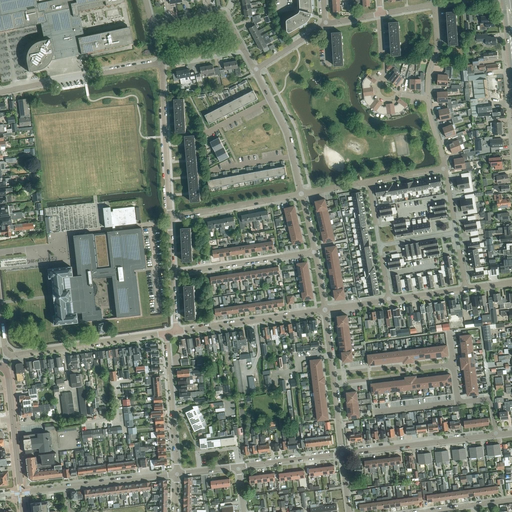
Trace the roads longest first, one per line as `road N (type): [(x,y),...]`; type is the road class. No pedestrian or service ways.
road 1 (residential): [(5,356),(168,333)]
road 2 (residential): [(0,93),(160,63)]
road 3 (residential): [(21,492),(176,473)]
road 4 (residential): [(169,218),(160,63)]
road 5 (residential): [(342,453),(495,434)]
road 6 (residential): [(176,332),(324,310)]
road 7 (residential): [(173,270),(313,252)]
road 8 (residential): [(176,473),(168,333)]
road 9 (residential): [(169,218),(300,193)]
road 10 (tertiary): [(21,492),(2,364)]
